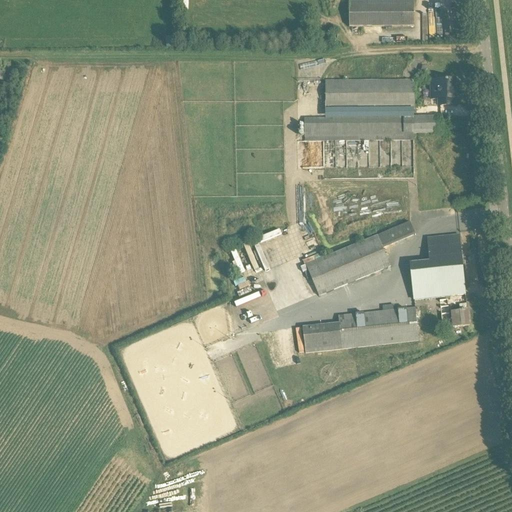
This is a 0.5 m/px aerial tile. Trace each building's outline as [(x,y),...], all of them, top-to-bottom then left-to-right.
[(414,0),(349,0),(350,28),(415,28),(414,0)] [(456,81),(437,81),(430,81),(430,101),(437,101),(438,106),(454,107),(454,100),(456,100),(456,81)] [(325,82),(326,110),(326,118),(414,118),(414,110),(414,82),(325,82)] [(304,138),(305,138),(305,142),(413,141),(413,134),(441,134),(441,121),(441,118),(414,118),(326,118),(304,118),(304,138)] [(391,266),(383,248),(408,238),(415,235),(411,224),(306,266),(318,296),(391,266)] [(250,248),(277,238),(275,233),(237,247),(247,273),(252,271),(248,260),(254,258),(250,248)] [(460,236),(450,237),(428,239),(430,262),(410,264),(411,275),(414,300),(465,295),(460,236)] [(468,313),(451,314),(449,314),(448,301),(440,302),(442,323),(452,322),(453,329),(469,327),(468,313)] [(414,308),(338,316),(339,324),(303,328),(305,352),(417,341),(425,341),(423,326),(416,326),(414,308)]
